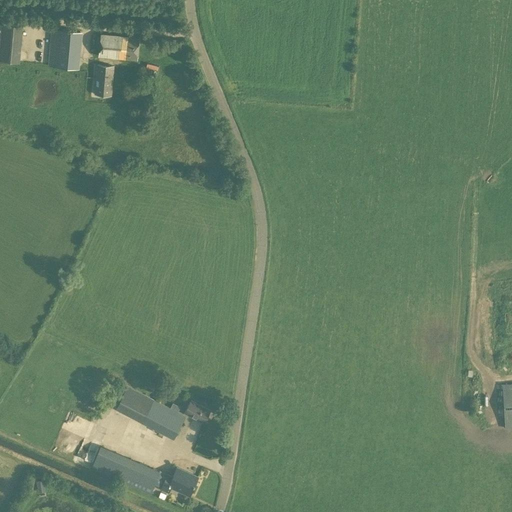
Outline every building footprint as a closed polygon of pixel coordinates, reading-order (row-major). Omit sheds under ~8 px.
[(0,59),(24,61),(26,23),(0,22),(0,59)] [(82,66),(83,29),(52,28),(51,65),(82,66)] [(139,37),(100,33),(98,56),(136,60),(139,37)] [(111,95),(113,66),(97,64),(95,94),(111,95)] [(74,85),(72,95),(90,98),(91,88),(74,85)] [(511,383),(503,384),(506,428),(511,428),(511,383)] [(131,386),(120,408),(178,437),(188,416),(178,411),(181,406),(173,402),(171,406),(131,386)] [(210,410),(190,400),(184,413),(203,423),(210,410)] [(146,464),(136,488),(150,494),(155,483),(160,470),(146,464)] [(160,470),(155,483),(161,486),(159,489),(168,492),(171,487),(177,490),(179,486),(182,487),(180,491),(189,495),(191,491),(198,476),(176,467),(172,476),(160,470)]
